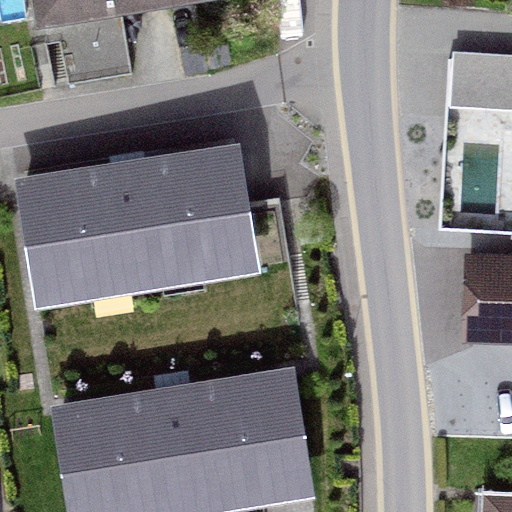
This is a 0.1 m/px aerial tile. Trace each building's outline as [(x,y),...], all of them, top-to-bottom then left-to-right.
[(511,46),(454,45),(452,101),(511,102),(511,46)] [(198,264),(199,270),(250,262),(232,152),(24,186),(42,295),(91,287),(90,281),(127,275),(128,281),(162,276),(161,270),(198,264)] [(511,261),(477,260),(474,326),(511,327),(511,261)] [(258,487),(259,493),(304,486),(286,377),(60,413),(76,511),(122,511),(122,509),(159,503),(160,509),(222,499),(221,493),(258,487)] [(511,511),(511,499),(488,499),(487,511),(511,511)]
